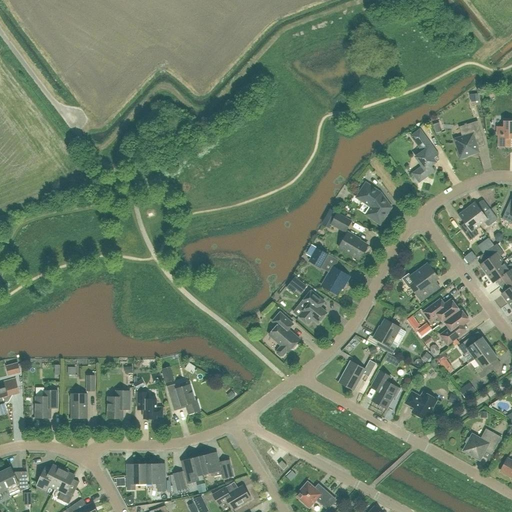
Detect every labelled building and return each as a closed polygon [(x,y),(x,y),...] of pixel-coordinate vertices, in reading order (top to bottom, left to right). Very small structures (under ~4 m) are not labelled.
[(483,137),(478,121),(459,127),(461,136),(462,136),(462,137),(454,140),(458,152),(458,154),(458,155),(459,156),(460,157),(461,158),(462,158),(464,158),(465,158),(467,156),(478,152),(474,140),(483,137)] [(511,121),(504,122),(504,127),(497,127),(497,135),(498,135),(498,147),(510,147),(511,139),(511,121)] [(433,159),(434,158),(438,155),(431,146),(420,130),(412,137),(423,152),(416,157),(423,167),(413,174),(419,182),(434,171),(430,166),(432,165),(431,163),(434,161),(433,159)] [(380,224),(389,210),(390,208),(387,204),(387,203),(380,193),(366,184),(356,198),(371,207),(366,215),(380,224)] [(483,214),(475,203),(466,209),(479,226),(484,222),(487,226),(489,226),(497,221),(497,219),(490,209),(483,214)] [(511,207),(508,206),(502,219),(511,223),(511,207)] [(475,229),(479,226),(466,209),(458,215),(466,226),(462,230),(470,241),(478,234),(475,229)] [(331,224),(345,232),(351,221),(337,214),(331,224)] [(366,231),(369,226),(358,220),(356,225),(366,231)] [(359,260),(368,246),(355,238),(356,237),(348,233),(339,248),(359,260)] [(487,237),(483,240),(489,248),(493,245),(487,237)] [(487,274),(503,262),(499,257),(504,254),(497,244),(484,254),(488,259),(480,265),(487,274)] [(328,255),(317,249),(309,262),(321,268),(328,255)] [(503,262),(487,274),(493,283),(502,277),(505,282),(511,276),(511,265),(511,264),(507,267),(503,262)] [(420,301),(431,293),(439,287),(435,281),(438,279),(428,264),(410,277),(415,283),(410,287),(420,301)] [(349,277),(334,268),(331,273),(329,273),(322,286),(337,295),(344,283),(346,283),(349,277)] [(295,278),(290,284),(301,293),(306,287),(295,278)] [(508,303),(511,300),(511,278),(506,283),(510,288),(501,294),(508,303)] [(327,313),(321,308),(325,302),(321,299),(311,291),(303,301),(308,306),(303,311),(299,317),(308,325),(313,319),(318,323),(327,313)] [(444,304),(440,299),(436,302),(423,312),(430,322),(438,317),(443,323),(461,310),(461,309),(459,310),(451,299),(444,304)] [(447,345),(462,335),(466,331),(463,326),(469,321),(461,310),(443,323),(444,322),(449,329),(440,335),(447,345)] [(288,352),(291,349),(293,349),(297,345),(297,343),(300,340),(288,330),(293,324),(280,313),(272,322),(277,326),(269,335),(281,346),(277,351),(277,354),(280,356),(283,356),(287,351),(288,352)] [(408,322),(413,329),(418,325),(413,319),(408,322)] [(391,344),(400,328),(385,320),(379,331),(377,330),(373,338),(379,341),(376,346),(392,355),(396,347),(391,344)] [(421,337),(431,329),(427,323),(417,330),(421,337)] [(475,359),(490,348),(482,338),(473,344),(468,339),(458,347),(465,356),(470,352),(475,359)] [(439,351),(436,346),(433,345),(431,347),(430,350),(434,355),(436,355),(439,354),(439,351)] [(378,352),(376,346),(370,348),(372,355),(378,352)] [(490,348),(475,359),(480,366),(474,370),(481,379),(492,371),(488,365),(497,358),(490,348)] [(421,359),(426,363),(431,357),(426,352),(421,359)] [(446,373),(452,368),(446,360),(448,358),(444,353),(435,359),(440,364),(446,373)] [(388,355),(385,360),(390,363),(393,358),(388,355)] [(368,377),(376,364),(370,360),(364,370),(350,362),(339,383),(353,390),(363,374),(368,377)] [(8,377),(20,374),(17,363),(5,366),(8,377)] [(153,383),(162,381),(160,372),(151,374),(153,383)] [(380,372),(373,385),(371,388),(377,392),(372,401),(387,409),(393,397),(396,399),(401,390),(387,383),(390,377),(380,372)] [(86,392),(95,392),(95,376),(86,376),(86,392)] [(5,403),(7,400),(9,399),(11,395),(20,393),(16,379),(3,382),(5,386),(0,387),(0,415),(8,413),(5,403)] [(133,383),(137,391),(143,388),(139,381),(133,383)] [(176,389),(175,384),(167,387),(174,409),(186,405),(188,414),(200,411),(197,401),(195,401),(190,385),(176,389)] [(466,385),(459,390),(465,399),(472,394),(466,385)] [(51,418),(51,409),(58,409),(58,405),(58,391),(44,391),(44,397),(36,397),(36,418),(51,418)] [(123,419),(123,409),(130,410),(130,406),(130,391),(116,391),(116,397),(108,397),(108,418),(123,419)] [(137,393),(137,406),(137,410),(144,410),(143,419),(157,419),(157,417),(163,417),(163,408),(157,408),(157,399),(148,399),(148,393),(137,393)] [(421,398),(411,393),(406,403),(415,408),(412,412),(426,420),(437,400),(423,393),(421,398)] [(72,418),(87,418),(87,394),(71,394),(72,418)] [(450,403),(457,405),(460,396),(453,394),(450,403)] [(466,446),(466,447),(464,451),(468,453),(479,460),(486,448),(493,452),(501,438),(486,429),(480,439),(472,435),(471,437),(467,438),(465,442),(466,446)] [(211,454),(199,457),(203,475),(209,473),(210,476),(213,477),(222,475),(223,479),(233,476),(229,460),(219,463),(216,453),(211,454)] [(197,476),(203,475),(199,457),(187,460),(182,461),(184,472),(174,474),(178,490),(188,487),(187,484),(196,481),(198,479),(197,476)] [(511,461),(507,459),(501,471),(511,477),(511,461)] [(283,470),(287,466),(282,461),(278,465),(283,470)] [(159,464),(146,465),(146,483),(158,483),(158,491),(165,491),(165,475),(165,464),(159,464)] [(53,465),(51,469),(46,467),(43,472),(37,486),(46,491),(49,486),(55,489),(64,471),(53,465)] [(134,484),(146,483),(146,465),(134,465),(128,465),(128,476),(128,490),(135,490),(134,484)] [(0,472),(0,473),(7,489),(10,496),(17,493),(28,488),(27,474),(14,475),(11,468),(0,472)] [(64,471),(55,489),(62,492),(58,499),(69,504),(77,488),(70,485),(75,476),(64,471)] [(292,471),(286,477),(290,481),(296,475),(292,471)] [(208,481),(202,482),(205,491),(211,489),(208,481)] [(296,496),(299,499),(309,508),(316,500),(323,506),(332,496),(318,484),(314,488),(308,482),(296,496)] [(251,499),(243,486),(229,494),(225,488),(213,495),(220,506),(228,501),(233,510),(251,499)] [(197,509),(205,505),(201,496),(193,500),(196,508),(197,509)]
